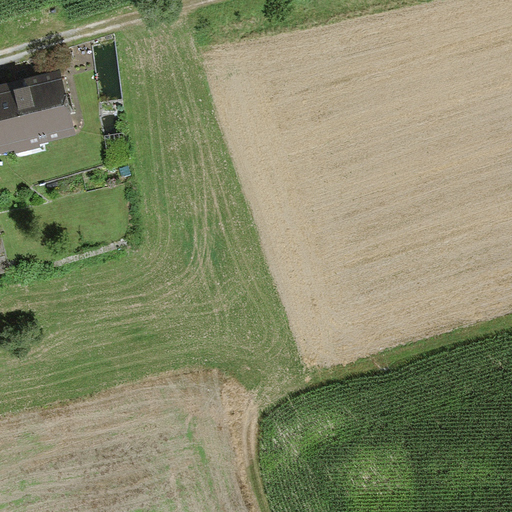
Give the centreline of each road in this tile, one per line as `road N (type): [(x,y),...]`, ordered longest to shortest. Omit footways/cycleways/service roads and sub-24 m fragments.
road 1 (track): [(511,313),(256,384),(235,452),(257,511)]
road 2 (track): [(0,61),(214,0)]
